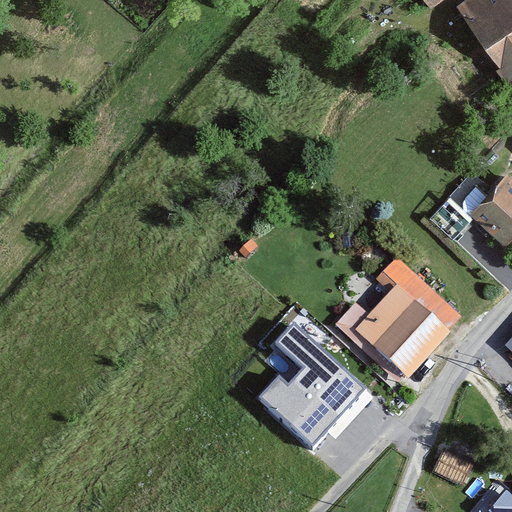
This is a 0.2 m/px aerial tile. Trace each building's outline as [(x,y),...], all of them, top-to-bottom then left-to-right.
[(511,0),(470,0),(462,6),(511,71),(511,0)] [(175,84),(196,63),(181,48),(160,69),(175,84)] [(511,181),(480,213),(511,245),(511,181)] [(453,190),(432,211),(455,234),(476,213),(453,190)] [(396,297),(376,319),(360,305),(342,325),(361,342),(366,337),(416,382),(459,336),(453,331),(465,317),(401,260),(380,283),(396,297)] [(364,388),(293,326),(277,344),(304,367),(289,385),(278,376),(257,400),(313,448),(364,388)] [(478,445),(490,451),(499,435),(486,428),(478,445)] [(431,476),(465,490),(477,463),(444,448),(431,476)] [(511,511),(511,501),(503,511),(511,511)]
